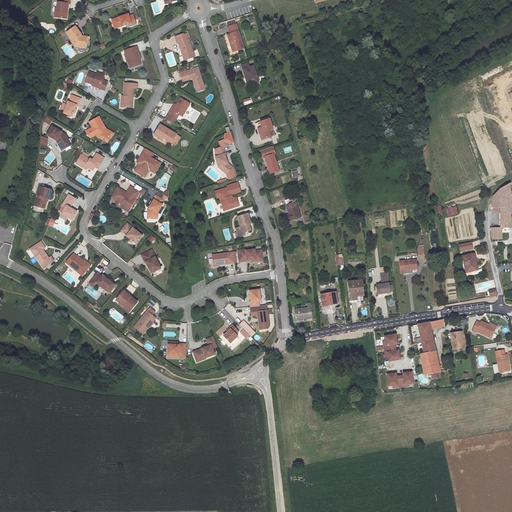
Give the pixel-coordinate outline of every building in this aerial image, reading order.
[(68,9),(68,4),(70,4),(70,0),(60,0),(60,3),(57,2),(57,8),(56,12),(55,12),(54,17),(66,19),(67,13),(66,13),(66,9),(68,9)] [(129,16),(128,15),(112,20),(114,28),(127,25),(131,23),(131,25),(136,24),(133,15),(129,16)] [(228,35),(233,52),(244,48),(236,24),(235,25),(228,27),(230,34),(228,35)] [(75,26),(66,33),(72,41),(71,41),(75,46),(78,44),(80,47),(86,48),(87,44),(86,42),(86,39),(80,38),(79,36),(81,35),(81,34),(75,26)] [(183,34),(175,37),(177,43),(178,43),(181,53),(183,52),(185,60),(195,57),(189,39),(185,40),(183,34)] [(82,36),(81,35),(79,36),(80,38),(86,39),(86,42),(87,44),(88,37),(82,36)] [(124,51),(130,68),(141,64),(139,59),(138,56),(140,56),(137,47),(124,51)] [(258,82),(253,66),(249,68),(243,70),(246,78),(248,78),(250,85),(258,82)] [(198,68),(180,73),(183,81),(193,78),(194,80),(193,80),(196,88),(204,85),(198,68)] [(99,88),(104,90),(107,82),(102,80),(104,77),(97,75),(89,72),(86,82),(93,84),(100,87),(99,88)] [(121,107),(127,107),(128,106),(129,105),(132,105),(133,88),(137,88),(137,84),(125,83),(124,96),(123,100),(121,100),(121,107)] [(65,110),(63,113),(72,117),(74,112),(75,109),(76,105),(78,106),(81,99),(72,95),(69,102),(68,102),(67,105),(65,110)] [(171,109),(165,119),(173,124),(179,114),(182,116),(190,104),(180,98),(176,105),(173,111),(171,109)] [(102,127),(104,126),(99,117),(89,122),(92,128),(85,131),(89,137),(90,138),(96,134),(98,137),(107,142),(109,139),(109,137),(111,134),(104,130),(102,127)] [(272,129),(269,119),(260,122),(262,128),(258,129),(262,140),(271,137),(270,137),(274,135),(272,129)] [(176,134),(160,125),(155,133),(160,135),(158,138),(161,140),(162,138),(171,143),(176,135),(176,134)] [(109,137),(109,139),(110,138),(113,134),(106,129),(104,126),(102,127),(104,130),(111,134),(109,137)] [(61,148),(68,144),(66,141),(68,139),(66,135),(52,127),(47,135),(56,140),(57,140),(59,141),(58,143),(61,148)] [(180,137),(176,135),(171,143),(175,145),(180,137)] [(0,144),(0,151),(3,152),(10,139),(5,136),(0,144)] [(71,145),(68,139),(66,141),(68,144),(61,148),(62,150),(71,145)] [(227,139),(220,141),(221,147),(215,149),(217,156),(215,157),(218,166),(221,165),(222,169),(227,173),(230,180),(236,178),(232,167),(227,163),(224,154),(225,154),(223,147),(229,145),(227,139)] [(265,157),(274,154),(271,147),(261,150),(263,158),(265,157)] [(153,153),(145,148),(138,160),(140,162),(139,164),(135,171),(143,176),(147,169),(149,170),(155,173),(161,163),(150,157),(153,153)] [(88,155),(83,152),(82,155),(81,154),(76,163),(84,168),(85,166),(88,168),(93,171),(95,167),(98,163),(100,164),(104,158),(96,153),(92,161),(87,158),(88,155)] [(270,174),(279,171),(275,160),(274,154),(265,157),(270,174)] [(178,168),(173,165),(172,166),(170,170),(170,171),(175,174),(178,168)] [(221,165),(218,166),(218,167),(224,172),(227,181),(230,180),(227,173),(222,169),(221,165)] [(127,189),(130,184),(127,182),(128,180),(122,176),(117,183),(127,189)] [(227,188),(215,192),(217,198),(220,197),(220,199),(223,209),(229,207),(230,209),(239,206),(236,197),(233,199),(231,194),(240,191),(237,183),(227,186),(227,188)] [(501,211),(501,214),(510,214),(510,193),(509,184),(501,189),(501,211)] [(49,199),(51,190),(39,187),(34,205),(41,207),(41,206),(45,207),(47,199),(49,199)] [(118,188),(112,197),(118,201),(120,198),(124,201),(122,203),(120,207),(128,211),(140,192),(130,187),(126,194),(124,193),(123,191),(118,188)] [(492,207),(493,210),(501,211),(501,189),(493,196),(492,207)] [(61,214),(72,220),(77,212),(66,206),(68,203),(71,205),(75,199),(69,195),(62,206),(65,208),(61,214)] [(156,196),(153,200),(154,200),(149,208),(150,208),(148,210),(147,218),(153,218),(153,217),(157,217),(157,213),(162,205),(160,204),(162,200),(156,196)] [(301,217),(296,204),(297,203),(295,197),(285,201),(289,215),(285,216),(287,222),(301,217)] [(448,216),(458,214),(456,207),(447,209),(448,216)] [(247,214),(237,217),(240,227),(236,228),(237,232),(239,237),(245,235),(244,233),(251,231),(249,226),(248,227),(248,225),(251,224),(247,214)] [(510,214),(501,214),(500,228),(501,228),(511,227),(511,217),(510,218),(510,214)] [(127,224),(121,231),(127,235),(126,236),(130,239),(132,241),(136,244),(142,236),(127,224)] [(500,228),(491,228),(492,239),(502,239),(501,228),(500,228)] [(471,242),(461,244),(463,251),(472,248),(471,242)] [(42,249),(38,244),(30,249),(43,268),(54,260),(51,257),(49,258),(42,249)] [(256,262),(262,261),(261,250),(255,251),(255,250),(246,251),(246,249),(238,250),(239,262),(253,260),(256,260),(256,262)] [(145,263),(146,262),(151,273),(160,268),(155,258),(155,257),(152,250),(142,255),(145,263)] [(233,252),(212,255),(213,265),(234,263),(233,252)] [(77,257),(73,254),(66,263),(82,276),(89,267),(83,263),(84,261),(77,256),(77,257)] [(474,254),(462,256),(466,273),(472,272),(472,275),(478,274),(474,254)] [(416,260),(399,262),(401,273),(404,273),(404,270),(417,269),(416,260)] [(108,280),(103,275),(102,276),(98,273),(89,283),(94,287),(97,283),(109,293),(115,285),(111,282),(108,280)] [(390,292),(387,274),(380,275),(382,283),(379,284),(379,285),(376,285),(377,294),(390,292)] [(364,295),(363,280),(348,282),(349,299),(357,298),(357,295),(364,295)] [(250,302),(250,307),(259,306),(259,301),(261,301),(259,290),(249,291),(251,302),(250,302)] [(123,291),(116,300),(120,303),(129,311),(137,302),(123,291)] [(337,302),(335,293),(321,295),(323,306),(330,305),(331,303),(337,302)] [(150,299),(147,304),(152,308),(156,303),(150,299)] [(129,311),(120,303),(118,305),(128,313),(129,311)] [(312,318),(310,303),(307,304),(308,308),(294,309),(296,320),(312,318)] [(260,329),(267,328),(269,326),(266,305),(259,306),(250,307),(251,316),(258,315),(260,329)] [(147,311),(134,327),(143,334),(148,328),(150,325),(150,323),(152,321),(155,317),(147,311)] [(443,319),(436,321),(437,328),(445,326),(443,319)] [(244,320),(239,324),(244,329),(249,335),(251,337),(255,333),(244,320)] [(496,328),(489,325),(481,321),(480,323),(477,321),(472,331),(476,333),(476,331),(491,338),(496,328)] [(431,329),(430,322),(418,325),(424,354),(420,355),(422,366),(423,366),(425,375),(428,374),(430,374),(439,372),(440,372),(431,329)] [(233,325),(229,328),(231,329),(227,332),(223,336),(230,343),(238,336),(236,334),(239,331),(233,325)] [(249,335),(244,329),(240,332),(246,338),(249,335)] [(462,332),(451,333),(453,350),(463,348),(462,341),(463,341),(462,332)] [(396,335),(384,337),(385,341),(386,345),(384,346),(384,349),(395,347),(395,344),(397,343),(396,335)] [(217,347),(213,337),(206,339),(209,346),(193,352),(195,357),(198,358),(204,356),(205,358),(215,354),(213,349),(217,347)] [(168,344),(167,358),(177,358),(177,355),(186,356),(186,344),(177,344),(177,345),(168,344)] [(395,347),(384,349),(385,353),(387,353),(388,357),(389,361),(400,359),(398,350),(396,351),(395,347)] [(499,373),(508,371),(507,364),(508,363),(507,355),(505,355),(504,350),(495,352),(497,364),(499,373)] [(352,352),(345,353),(347,366),(354,365),(352,352)] [(400,376),(401,387),(405,387),(404,384),(409,384),(413,384),(412,372),(403,373),(403,376),(400,376)] [(401,387),(400,376),(396,376),(396,374),(387,375),(388,386),(392,386),(397,385),(397,388),(401,387)]
